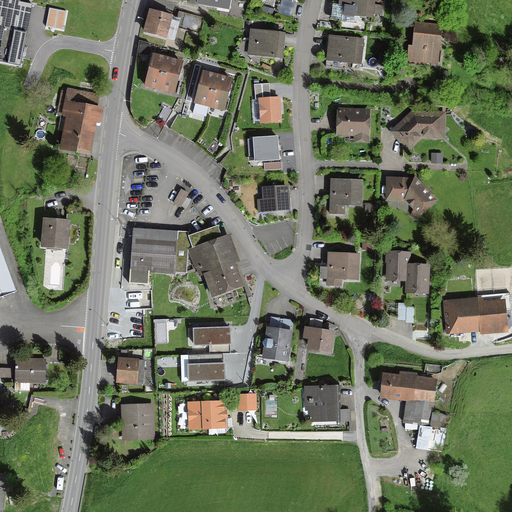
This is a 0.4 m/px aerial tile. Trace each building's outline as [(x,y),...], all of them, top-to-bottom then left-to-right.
[(0,0),(0,41),(2,42),(0,51),(0,62),(20,66),(33,4),(20,2),(20,0),(1,0),(2,1),(0,0)] [(209,0),(211,0),(209,7),(228,10),(229,0),(209,0)] [(371,17),(372,0),(340,0),(340,5),(331,4),(330,19),(336,19),(336,21),(351,22),(352,15),(371,17)] [(170,16),(150,11),(144,33),(164,38),(165,34),(168,35),(171,25),(168,24),(170,16)] [(198,34),(202,18),(184,13),(179,29),(198,34)] [(439,28),(415,25),(412,48),(416,48),(415,60),(435,62),(437,46),(435,44),(433,43),(434,37),(438,38),(439,28)] [(253,43),(252,54),(280,57),(283,34),(251,31),(249,42),(253,43)] [(359,63),(361,41),(329,37),(328,52),(331,53),(331,59),(325,59),(324,67),(349,69),(350,62),(359,63)] [(166,59),(152,55),(145,82),(159,86),(166,59)] [(159,86),(173,90),(180,63),(166,59),(159,86)] [(216,76),(202,73),(195,99),(209,103),(216,76)] [(223,107),(230,80),(216,76),(209,103),(223,107)] [(60,148),(86,153),(97,98),(60,90),(56,114),(66,116),(60,148)] [(279,97),(261,98),(262,120),(280,119),(279,97)] [(366,134),(367,112),(337,111),(337,133),(366,134)] [(410,135),(441,137),(442,115),(415,113),(413,114),(413,119),(405,119),(391,132),(402,143),(410,135)] [(280,134),(250,137),(252,161),(282,158),(280,134)] [(435,157),(435,166),(445,165),(444,156),(435,157)] [(418,214),(433,200),(414,180),(387,179),(386,199),(405,200),(418,214)] [(360,181),(331,180),(330,205),(359,206),(360,181)] [(263,188),(264,211),(286,209),(285,187),(263,188)] [(184,197),(186,194),(179,190),(172,203),(179,207),(180,205),(184,197)] [(189,200),(184,197),(180,205),(185,208),(189,200)] [(42,246),(64,247),(66,222),(44,220),(42,246)] [(203,273),(211,295),(239,286),(221,237),(216,239),(211,227),(187,236),(188,240),(191,249),(188,250),(194,267),(195,267),(198,275),(203,273)] [(147,285),(148,271),(185,273),(187,250),(188,250),(191,249),(188,240),(153,237),(154,233),(131,231),(127,284),(128,284),(127,306),(140,307),(141,293),(143,293),(143,285),(147,285)] [(0,296),(14,291),(0,251),(0,296)] [(356,279),(357,254),(328,253),(327,264),(318,264),(318,278),(356,279)] [(387,253),(386,278),(406,279),(407,265),(407,253),(387,253)] [(425,291),(426,266),(407,265),(406,279),(406,290),(425,291)] [(488,332),(504,330),(501,296),(486,297),(486,299),(476,300),(476,299),(444,302),(445,325),(446,330),(479,327),(479,332),(488,332)] [(405,303),(397,303),(396,320),(404,321),(405,307),(405,303)] [(413,307),(405,307),(404,321),(404,323),(412,323),(413,307)] [(263,356),(273,358),(284,360),(290,321),(282,319),(280,330),(276,330),(278,319),(269,318),(266,339),(264,338),(261,342),(263,347),(265,347),(263,356)] [(230,343),(229,327),(194,328),(195,344),(230,343)] [(328,350),(331,333),(304,329),(303,337),(309,338),(308,347),(328,350)] [(117,369),(116,381),(141,383),(143,361),(117,359),(117,369)] [(44,382),(44,360),(14,360),(13,381),(44,382)] [(115,389),(116,381),(117,369),(113,369),(114,364),(100,362),(99,377),(97,387),(115,389)] [(225,362),(190,363),(190,379),(225,378),(225,362)] [(429,426),(435,382),(382,375),(380,395),(405,398),(402,423),(429,426)] [(339,418),(338,387),(305,388),(306,401),(311,401),(312,419),(339,418)] [(194,410),(188,410),(188,421),(194,421),(195,428),(216,427),(216,433),(224,433),(230,427),(230,418),(223,418),(223,417),(222,417),(222,416),(221,416),(221,413),(222,412),(223,412),(223,402),(194,403),(194,410)] [(148,415),(150,415),(150,406),(122,407),(122,422),(130,421),(130,438),(151,437),(150,420),(148,420),(148,415)] [(444,428),(445,416),(432,413),(430,426),(444,428)]
